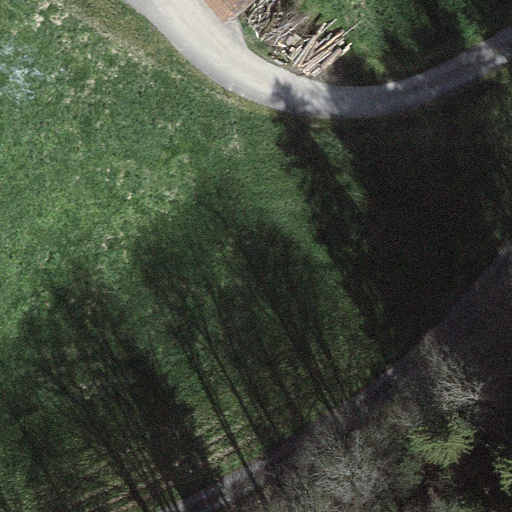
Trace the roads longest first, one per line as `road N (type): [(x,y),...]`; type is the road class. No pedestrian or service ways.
road 1 (track): [(511,45),(448,82),(395,100),(285,98),(228,66),(169,0)]
road 2 (track): [(511,251),(416,396),(286,503),(255,511)]
road 3 (track): [(285,98),(349,134),(427,161),(458,198),(479,256),(471,313)]
